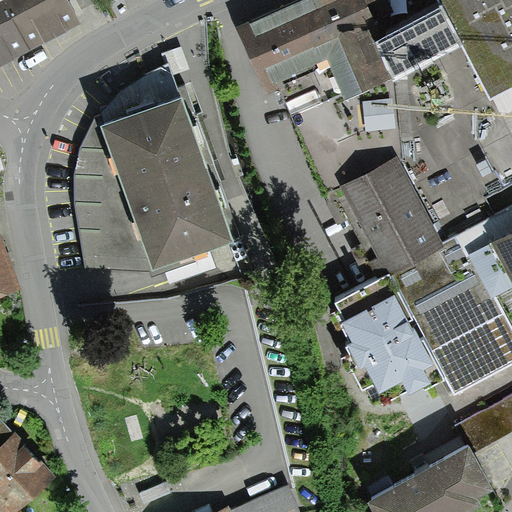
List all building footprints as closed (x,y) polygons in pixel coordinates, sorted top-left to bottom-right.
[(0,0),(0,66),(78,24),(71,11),(65,0),(0,0)] [(393,0),(283,0),(239,19),(267,86),(279,80),(377,31),(376,10),(395,2),(393,0)] [(511,79),(511,0),(443,0),(492,90),(511,79)] [(377,31),(279,80),(326,185),(402,145),(395,67),(393,66),(377,31)] [(119,87),(102,108),(142,93),(177,81),(169,56),(150,66),(136,76),(119,87)] [(208,149),(183,79),(177,81),(142,93),(102,108),(103,111),(153,251),(234,222),(208,149)] [(153,251),(103,111),(97,113),(93,119),(80,143),(75,171),(76,203),(85,261),(151,264),(152,270),(197,253),(195,248),(238,232),(234,222),(153,251)] [(402,145),(326,185),(367,275),(433,240),(402,145)] [(511,200),(433,240),(367,275),(325,300),(347,384),(364,377),(373,401),(434,371),(422,347),(481,317),(472,298),(454,264),(511,233),(511,200)] [(0,226),(0,296),(23,288),(0,226)] [(511,233),(454,264),(472,298),(491,289),(511,277),(511,279),(511,233)] [(422,347),(434,371),(441,385),(511,348),(511,330),(491,289),(472,298),(481,317),(422,347)] [(511,389),(499,397),(510,414),(511,413),(511,389)] [(499,397),(453,424),(467,450),(511,423),(511,417),(510,414),(499,397)] [(0,511),(13,511),(55,476),(16,431),(13,433),(3,421),(0,423),(0,511)] [(456,511),(491,493),(467,450),(369,501),(374,511),(456,511)] [(225,511),(223,508),(215,511),(289,511),(279,492),(237,511),(225,511)]
